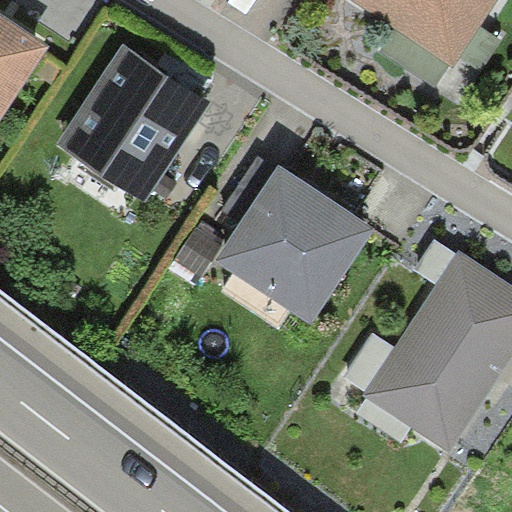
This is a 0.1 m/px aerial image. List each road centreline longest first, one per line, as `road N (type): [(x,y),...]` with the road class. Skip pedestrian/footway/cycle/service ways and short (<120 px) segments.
road 1 (residential): [(159,0),(511,218)]
road 2 (motorway): [(169,511),(0,382)]
